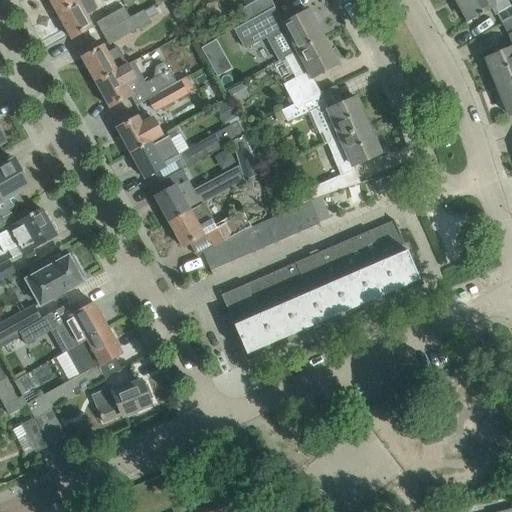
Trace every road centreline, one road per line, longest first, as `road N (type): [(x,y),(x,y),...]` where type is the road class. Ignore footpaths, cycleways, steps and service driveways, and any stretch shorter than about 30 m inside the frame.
road 1 (residential): [(220,421),(0,25)]
road 2 (residential): [(220,421),(504,297)]
road 3 (residential): [(486,180),(440,183),(410,108),(350,0)]
road 4 (residential): [(486,180),(466,111),(408,0)]
road 5 (residential): [(42,496),(220,421)]
